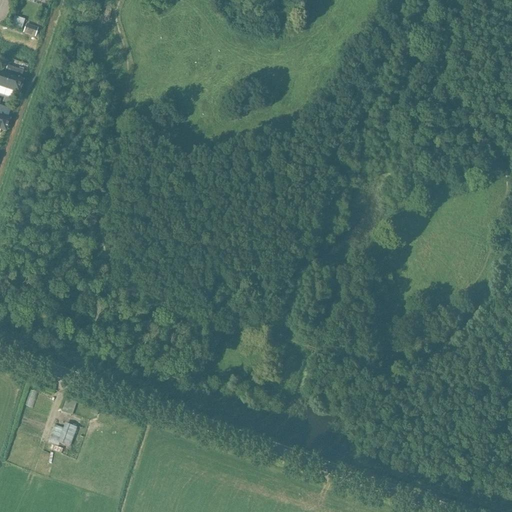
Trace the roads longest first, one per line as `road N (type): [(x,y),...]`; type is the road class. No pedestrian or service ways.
road 1 (track): [(305,346),(392,370),(485,262),(508,175),(438,80),(462,0)]
road 2 (track): [(305,346),(260,328),(211,330),(143,307),(104,252),(128,61),(117,28),(119,0)]
road 3 (tertiary): [(453,511),(0,352)]
